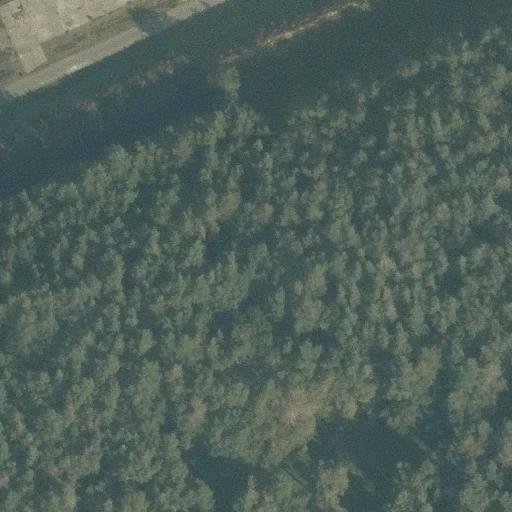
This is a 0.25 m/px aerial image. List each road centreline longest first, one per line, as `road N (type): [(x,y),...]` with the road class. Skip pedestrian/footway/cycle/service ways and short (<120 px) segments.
road 1 (track): [(0,374),(290,511)]
road 2 (track): [(0,102),(223,0)]
